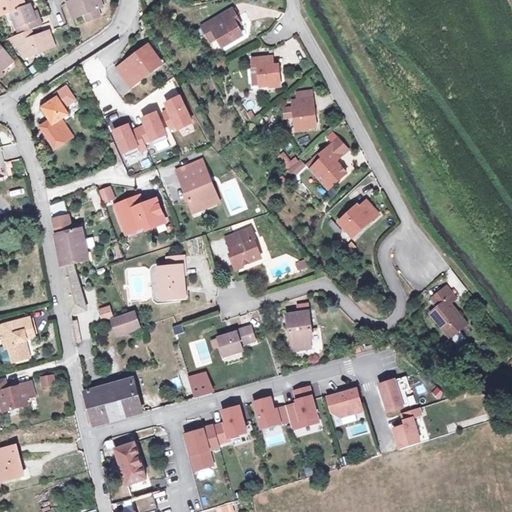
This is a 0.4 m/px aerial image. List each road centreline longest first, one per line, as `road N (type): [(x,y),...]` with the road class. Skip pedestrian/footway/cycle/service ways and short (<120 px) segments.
road 1 (residential): [(84,436),(26,138),(5,110)]
road 2 (residential): [(169,414),(361,371),(388,454)]
road 3 (residential): [(5,110),(124,25),(128,0)]
